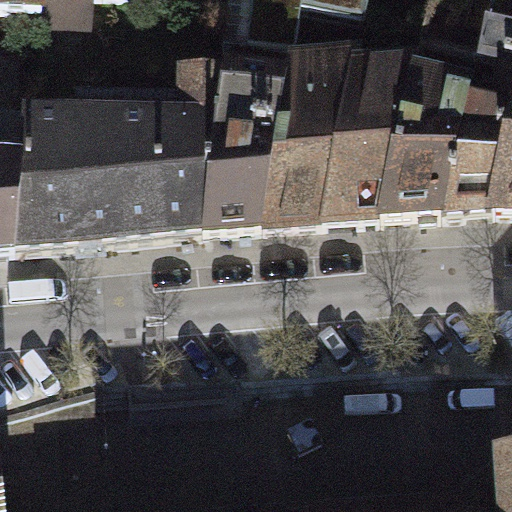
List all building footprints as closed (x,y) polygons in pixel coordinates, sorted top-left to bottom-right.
[(44,0),(0,0),(0,17),(43,18),(44,0)] [(235,0),(236,1),(258,3),(251,52),(295,58),(304,17),(306,0),(235,0)] [(306,0),(304,17),(366,31),(373,0),(306,0)] [(440,0),(425,56),(480,72),(488,37),(469,34),(476,0),(440,0)] [(511,0),(497,0),(480,72),(501,76),(494,109),(511,114),(511,0)] [(383,232),(442,227),(472,105),(480,72),(425,56),(420,74),(383,232)] [(383,232),(420,74),(359,78),(361,67),(294,70),(289,91),(260,239),(383,232)] [(82,107),(81,126),(220,129),(227,79),(185,79),(183,109),(82,107)] [(260,239),(289,91),(227,79),(220,129),(204,243),(260,239)] [(495,223),(511,148),(511,114),(494,109),(472,105),(442,227),(495,223)] [(0,175),(24,176),(28,125),(0,122),(0,175)] [(81,126),(28,125),(24,176),(18,261),(80,254),(97,253),(112,252),(204,243),(220,129),(81,126)] [(511,148),(495,223),(511,222),(511,148)] [(0,262),(18,261),(24,176),(0,175),(0,262)] [(97,253),(80,254),(81,266),(113,263),(112,252),(97,253)] [(511,511),(511,474),(502,475),(503,510),(478,511),(511,511)]
